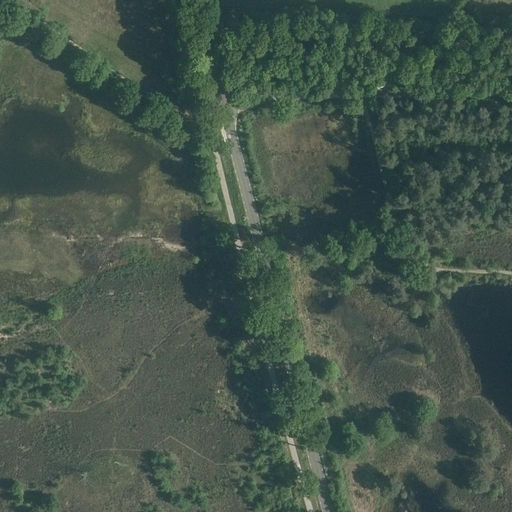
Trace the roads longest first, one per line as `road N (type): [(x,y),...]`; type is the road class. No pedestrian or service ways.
road 1 (unknown): [(394,222),(228,202),(210,208),(308,511)]
road 2 (tertiary): [(327,511),(223,101)]
road 3 (unclassified): [(223,101),(511,90)]
